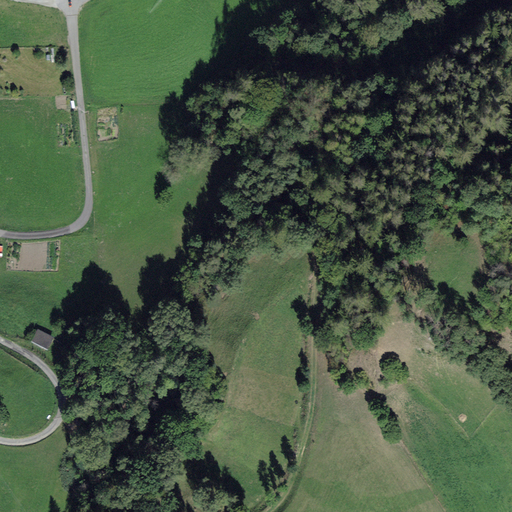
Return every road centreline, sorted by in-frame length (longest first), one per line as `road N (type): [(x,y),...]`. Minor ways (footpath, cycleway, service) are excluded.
road 1 (track): [(268,511),(307,434),(316,267),(349,190),(424,75),(505,0)]
road 2 (unclassified): [(0,232),(65,230),(88,208),(69,0)]
road 3 (unclassified): [(0,439),(25,441),(49,430),(62,400),(43,366),(0,338)]
